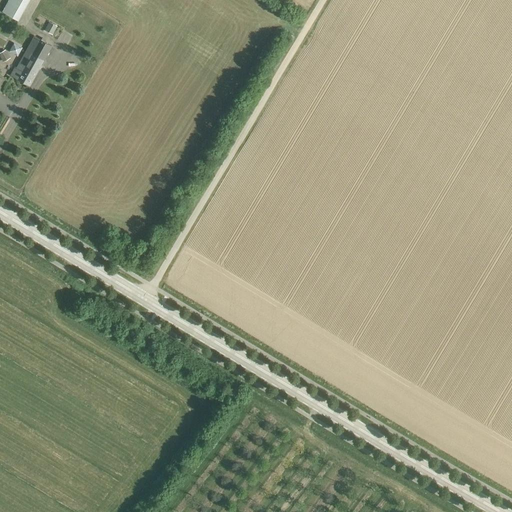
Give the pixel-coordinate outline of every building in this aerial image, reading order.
[(9,0),(5,12),(23,19),(30,0),(9,0)] [(53,33),(58,24),(49,20),(44,28),(53,33)] [(29,58),(41,65),(52,45),(34,36),(22,59),(27,62),(29,58)] [(10,51),(19,55),(22,46),(14,42),(10,51)] [(7,50),(0,52),(0,53),(2,60),(10,58),(7,50)] [(29,86),(41,65),(29,58),(27,62),(22,59),(17,68),(15,67),(10,75),(29,86)]
